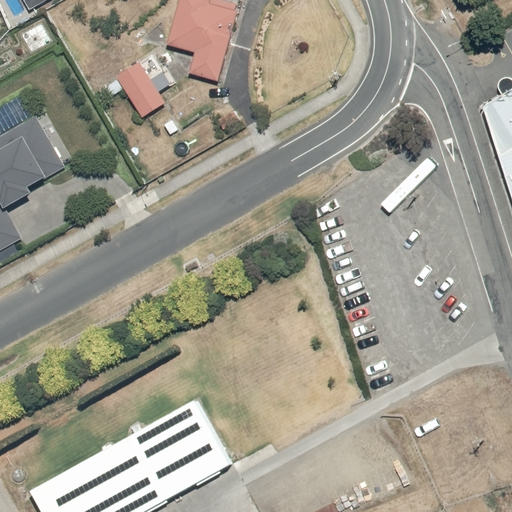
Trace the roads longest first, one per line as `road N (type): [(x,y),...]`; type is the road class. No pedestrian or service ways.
road 1 (residential): [(0,324),(346,123),(374,95),(389,60)]
road 2 (unclassified): [(511,357),(500,344),(420,94),(389,60)]
